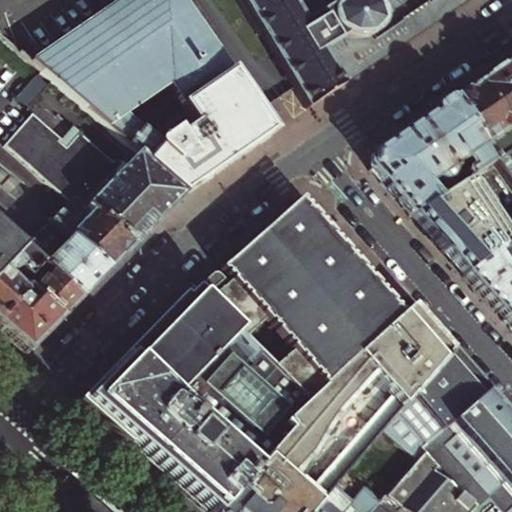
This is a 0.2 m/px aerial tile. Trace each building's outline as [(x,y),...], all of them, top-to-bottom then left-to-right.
[(116,0),(25,62),(132,156),(181,198),(229,165),(276,133),(260,110),(186,2),(184,0),(116,0)] [(224,0),(253,42),(256,40),(291,91),(306,113),(343,87),(320,54),(346,36),(350,39),(356,41),(362,41),(366,40),(371,38),(374,35),(377,31),(379,27),(380,21),(379,15),(376,9),(372,3),(367,0),(343,0),(339,4),(336,2),(305,24),(288,0),(224,0)] [(511,58),(489,74),(464,91),(446,104),(487,164),(511,147),(511,140),(511,138),(511,137),(511,58)] [(34,80),(15,102),(26,113),(46,90),(34,80)] [(487,164),(446,104),(410,128),(371,155),(369,163),(368,171),(391,197),(408,217),(487,164)] [(3,150),(59,199),(63,194),(129,251),(157,222),(181,198),(132,156),(122,167),(116,162),(108,163),(80,138),(67,152),(58,145),(61,141),(32,116),(3,150)] [(511,147),(487,164),(511,199),(511,147)] [(511,199),(487,164),(408,217),(414,224),(436,249),(453,267),(461,277),(511,242),(511,199)] [(41,219),(61,237),(105,276),(117,263),(129,251),(63,194),(59,199),(41,219)] [(252,257),(203,302),(304,402),(342,369),(395,321),(299,214),(252,257)] [(0,266),(15,250),(22,241),(0,222),(0,266)] [(29,233),(22,241),(15,250),(77,304),(93,287),(105,276),(61,237),(45,256),(30,243),(35,238),(29,233)] [(511,242),(461,277),(481,300),(501,322),(511,315),(511,242)] [(15,250),(0,266),(0,335),(3,338),(25,357),(53,328),(77,304),(15,250)] [(210,274),(197,287),(205,295),(218,282),(210,274)] [(203,302),(191,290),(143,339),(79,403),(145,460),(200,508),(205,511),(217,511),(283,439),(291,429),(284,422),(304,402),(203,302)] [(410,307),(395,321),(342,369),(383,408),(376,416),(385,424),(450,352),(429,328),(410,307)] [(511,315),(501,322),(511,333),(511,315)] [(379,432),(413,462),(421,453),(487,393),(468,371),(450,352),(385,424),(379,432)] [(291,429),(283,439),(306,460),(318,470),(334,484),(371,442),(379,432),(385,424),(376,416),(383,408),(342,369),(304,402),(284,422),(291,429)] [(487,393),(421,453),(437,471),(433,475),(472,508),(468,511),(511,511),(511,420),(504,412),(487,393)] [(413,462),(379,432),(371,442),(406,471),(413,462)] [(310,511),(323,497),(334,484),(318,470),(308,481),(312,485),(302,495),(297,491),(304,484),(304,483),(304,481),(304,480),(303,479),(303,476),(297,471),(306,460),(283,439),(217,511),(310,511)] [(468,511),(472,508),(433,475),(437,471),(421,453),(413,462),(406,471),(371,511),(370,511),(468,511)] [(344,511),(339,511),(323,497),(310,511),(370,511),(371,511),(356,498),(344,511)]
